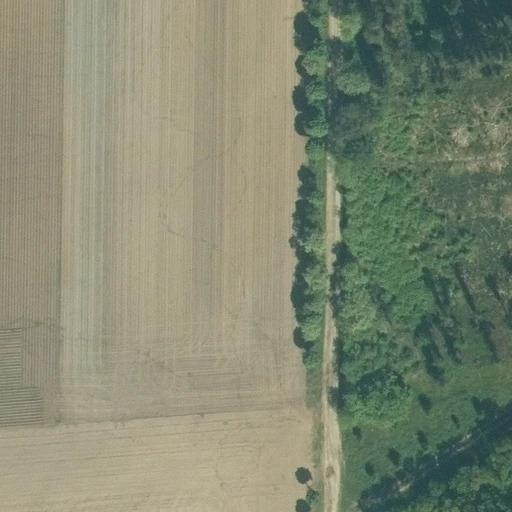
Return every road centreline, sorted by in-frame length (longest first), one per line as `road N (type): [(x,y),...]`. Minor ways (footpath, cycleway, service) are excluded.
road 1 (track): [(330,511),(337,0)]
road 2 (track): [(511,414),(354,511)]
